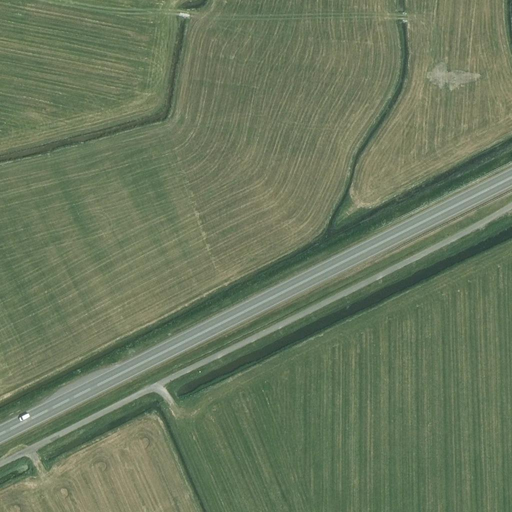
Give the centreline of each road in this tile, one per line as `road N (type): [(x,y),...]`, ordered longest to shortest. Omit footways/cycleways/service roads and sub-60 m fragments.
road 1 (trunk): [(0,434),(511,177)]
road 2 (unclassified): [(0,464),(156,385)]
